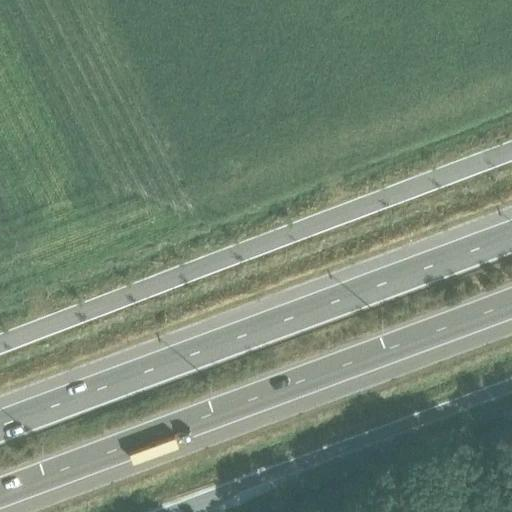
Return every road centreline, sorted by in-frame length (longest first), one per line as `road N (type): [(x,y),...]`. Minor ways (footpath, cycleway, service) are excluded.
road 1 (tertiary): [(0,344),(511,152)]
road 2 (motorway): [(511,233),(0,423)]
road 3 (motorway): [(0,492),(511,302)]
road 4 (tertiary): [(511,394),(191,511)]
